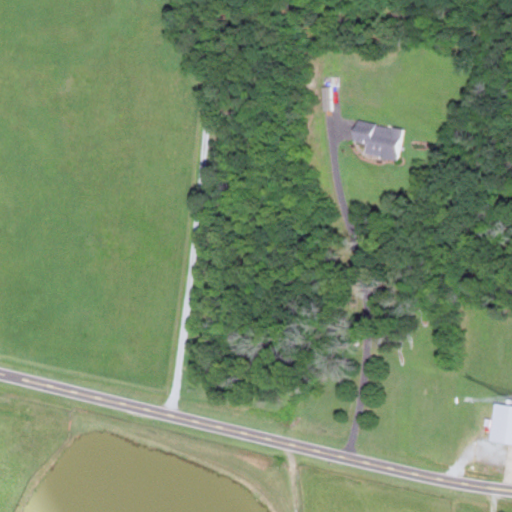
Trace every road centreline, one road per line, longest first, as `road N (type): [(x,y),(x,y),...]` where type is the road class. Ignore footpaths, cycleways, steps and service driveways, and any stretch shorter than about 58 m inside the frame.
road 1 (residential): [(0,371),(466,486),(511,490)]
road 2 (residential): [(174,412),(218,0)]
